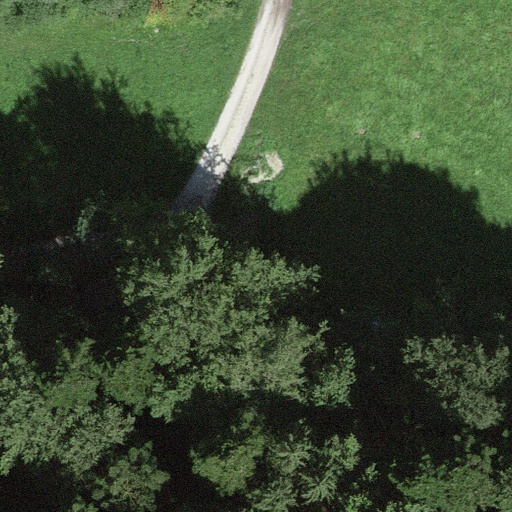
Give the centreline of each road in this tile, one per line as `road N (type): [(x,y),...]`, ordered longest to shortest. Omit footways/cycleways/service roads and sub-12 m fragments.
road 1 (track): [(172,239),(511,381)]
road 2 (track): [(275,0),(243,93),(172,239)]
road 3 (track): [(0,359),(172,239)]
road 4 (track): [(172,239),(74,269),(0,273)]
